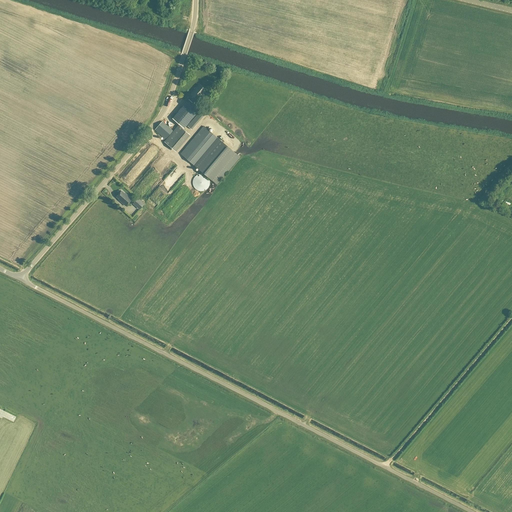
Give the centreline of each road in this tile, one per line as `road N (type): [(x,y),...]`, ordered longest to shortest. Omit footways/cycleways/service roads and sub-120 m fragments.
road 1 (unclassified): [(470,511),(18,279)]
road 2 (unclassified): [(18,279),(161,114),(195,0)]
